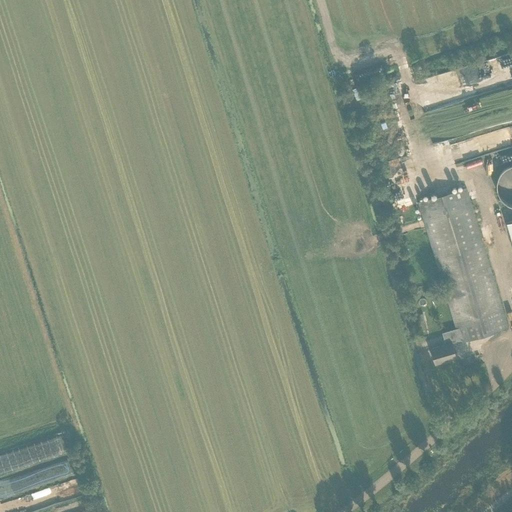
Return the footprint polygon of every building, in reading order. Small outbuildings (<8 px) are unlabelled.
[(411,137),(419,135),(406,89),(399,91),(411,137)] [(372,124),(378,122),(373,110),(367,112),(372,124)] [(511,124),(488,131),(493,147),(511,142),(511,124)] [(511,165),(510,166),(507,168),(504,169),(502,171),(500,174),(499,176),(498,179),(497,182),(496,185),(496,188),(497,191),(498,193),(499,196),(501,199),(502,201),(505,203),(507,205),(510,206),(511,206),(511,165)] [(459,344),(508,328),(467,189),(418,203),(456,329),(442,334),(446,345),(431,350),(435,365),(455,359),(451,344),(458,342),(459,344)] [(70,454),(40,465),(46,482),(76,471),(70,454)] [(15,511),(37,509),(35,493),(28,494),(29,497),(21,497),(20,493),(20,491),(17,491),(18,503),(4,504),(5,511),(15,511)]
